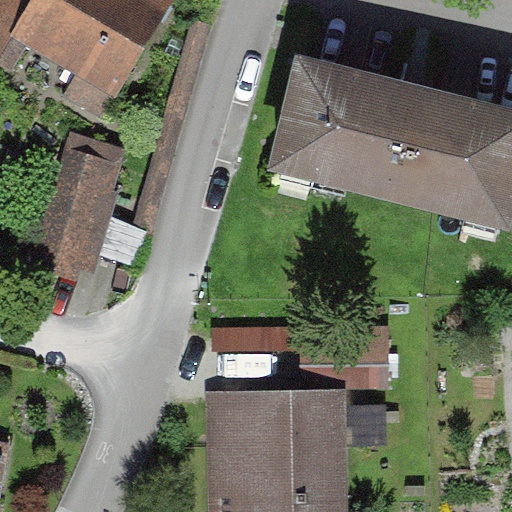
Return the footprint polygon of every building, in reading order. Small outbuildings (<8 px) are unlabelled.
[(48,0),(27,35),(124,93),(180,0),(48,0)] [(511,99),(314,53),(287,168),(511,220),(511,99)] [(53,274),(91,287),(126,191),(88,177),(53,274)] [(349,381),(392,383),(394,332),(351,331),(349,381)] [(363,511),(363,383),(212,384),(212,511),(363,511)]
